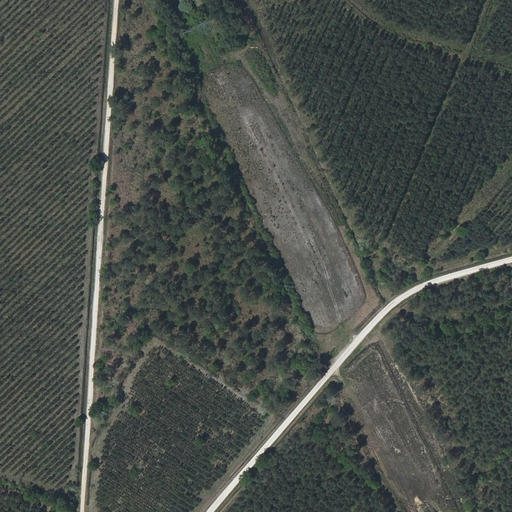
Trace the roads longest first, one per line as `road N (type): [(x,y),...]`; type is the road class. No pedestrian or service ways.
road 1 (track): [(82,511),(116,0)]
road 2 (track): [(487,0),(381,270),(412,293),(511,173)]
road 3 (track): [(511,260),(421,286),(390,306),(212,511)]
road 4 (track): [(355,0),(386,27),(511,65)]
